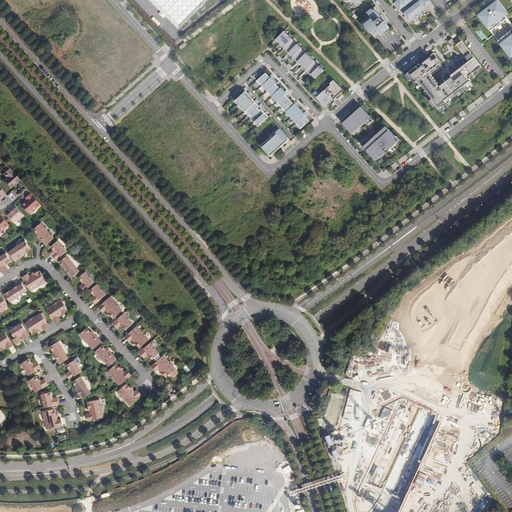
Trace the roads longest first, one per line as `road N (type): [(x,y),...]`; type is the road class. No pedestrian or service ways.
road 1 (secondary): [(503,169),(179,422),(99,455)]
road 2 (primary): [(0,52),(206,283),(226,326)]
road 3 (secondary): [(125,453),(216,400),(415,248)]
road 4 (residential): [(326,123),(383,185),(511,86)]
road 5 (primary): [(263,307),(236,291),(96,131)]
road 6 (residential): [(511,147),(363,266)]
road 7 (secondary): [(503,169),(363,266)]
road 8 (residential): [(210,108),(267,57),(326,123)]
road 9 (residential): [(326,123),(268,169),(210,108)]
road 10 (secondary): [(216,367),(144,432),(99,455)]
road 11 (primary): [(96,131),(0,23)]
road 12 (secondary): [(315,348),(415,248)]
road 13 (primary): [(337,511),(302,390)]
